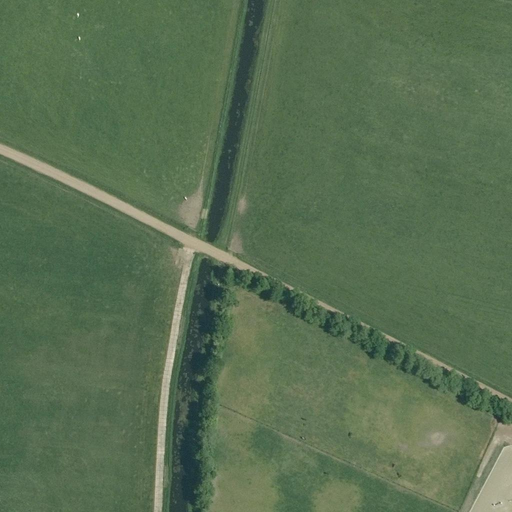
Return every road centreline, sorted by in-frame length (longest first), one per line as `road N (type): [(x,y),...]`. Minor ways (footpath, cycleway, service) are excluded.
road 1 (track): [(511,404),(220,256)]
road 2 (track): [(192,511),(194,432),(220,256)]
road 3 (track): [(198,245),(0,148)]
